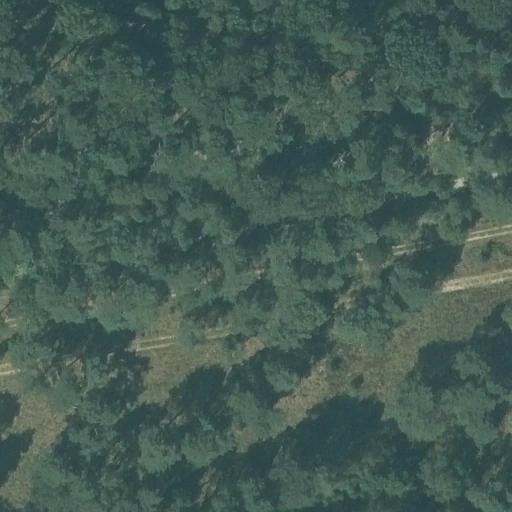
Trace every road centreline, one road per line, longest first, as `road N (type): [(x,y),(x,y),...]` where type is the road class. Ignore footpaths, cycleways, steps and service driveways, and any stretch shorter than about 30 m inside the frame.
road 1 (track): [(0,359),(511,269)]
road 2 (track): [(0,21),(357,40),(468,17),(511,18)]
